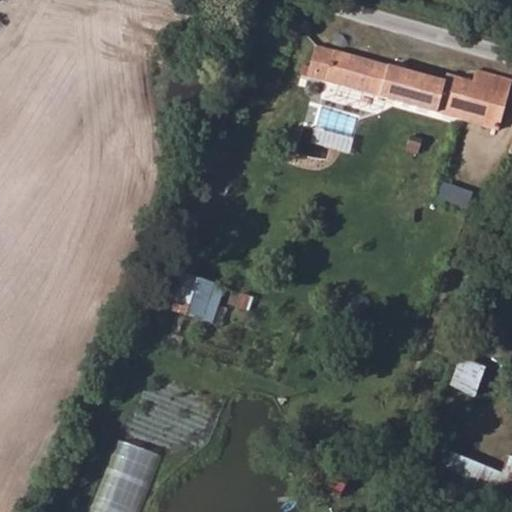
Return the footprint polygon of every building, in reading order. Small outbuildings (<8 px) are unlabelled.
[(511,117),(511,74),(501,71),(496,79),(457,68),(453,74),(330,36),(323,55),(338,60),(335,70),(510,123),(511,117)] [(257,116),(283,125),(296,91),(268,82),(257,116)] [(172,308),(214,321),(226,284),(184,270),(172,308)] [(462,357),(451,384),(476,394),(487,367),(462,357)] [(138,511),(163,456),(122,438),(89,511),(138,511)] [(511,456),(507,455),(504,467),(440,450),(432,480),(511,502),(511,456)]
